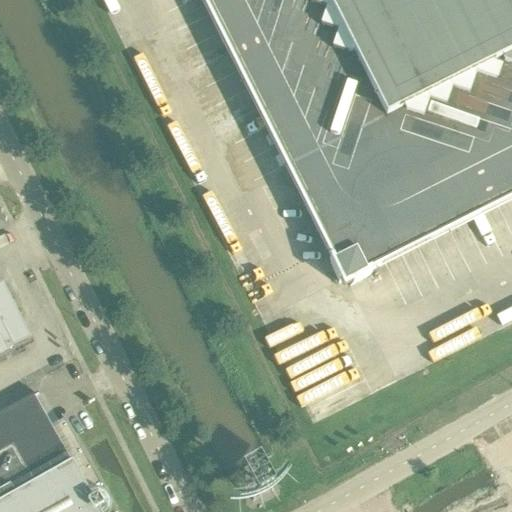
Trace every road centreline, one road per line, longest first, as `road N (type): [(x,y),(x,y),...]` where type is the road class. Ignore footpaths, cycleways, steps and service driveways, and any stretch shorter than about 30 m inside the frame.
road 1 (unclassified): [(189,511),(0,132)]
road 2 (unclassified): [(511,402),(316,511)]
